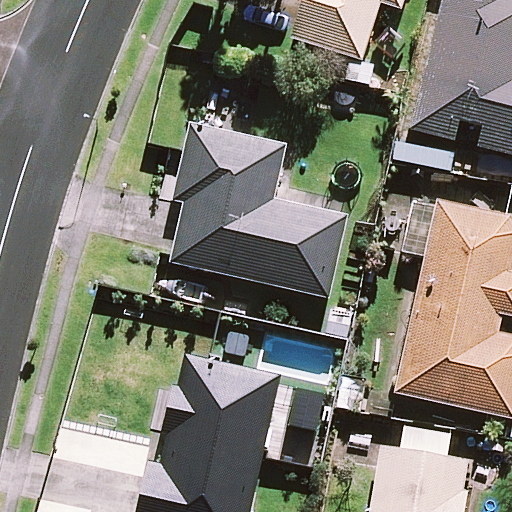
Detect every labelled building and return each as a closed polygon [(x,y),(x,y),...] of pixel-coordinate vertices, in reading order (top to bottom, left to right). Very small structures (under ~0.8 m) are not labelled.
[(312,0),(298,47),(371,69),(387,13),(409,20),(415,0),(312,0)] [(511,0),(452,0),(418,137),(463,148),(468,128),(490,134),(485,155),(511,161),(511,0)] [(190,213),(177,271),(199,276),(337,306),(355,224),(282,208),(294,153),(207,134),(197,132),(179,211),(190,213)] [(511,223),(446,208),(433,265),(403,402),(495,422),(511,426),(511,343),(505,342),(510,323),(511,323),(511,223)] [(235,371),(192,362),(185,394),(180,393),(170,442),(174,443),(168,472),(155,469),(152,482),(145,511),(260,511),(288,382),(235,371)] [(475,471),(388,456),(378,511),(473,511),(476,500),(471,499),(475,471)]
